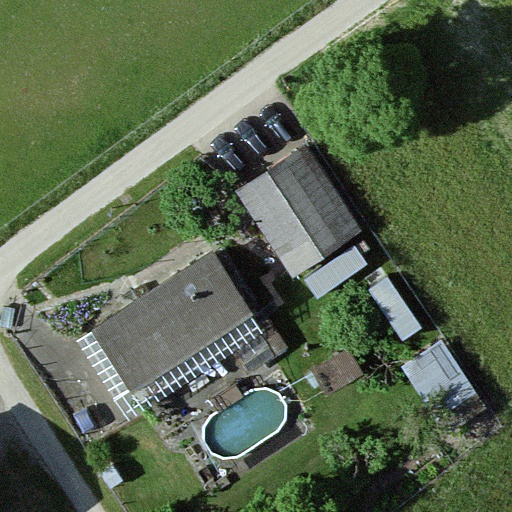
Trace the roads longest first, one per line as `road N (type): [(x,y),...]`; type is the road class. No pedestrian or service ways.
road 1 (residential): [(381,0),(0,284)]
road 2 (track): [(0,370),(88,511)]
